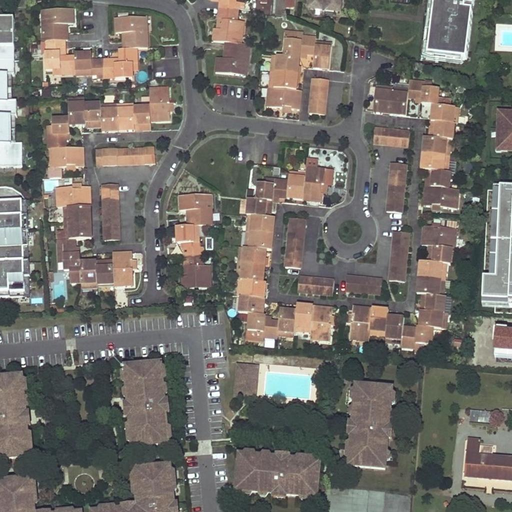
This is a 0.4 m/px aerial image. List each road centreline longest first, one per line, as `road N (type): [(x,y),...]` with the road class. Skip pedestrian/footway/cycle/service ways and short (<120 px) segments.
road 1 (unknown): [(328,226),(283,215),(279,296),(413,304),(417,128),(355,117)]
road 2 (residential): [(144,0),(177,11),(186,26),(195,120),(352,135)]
